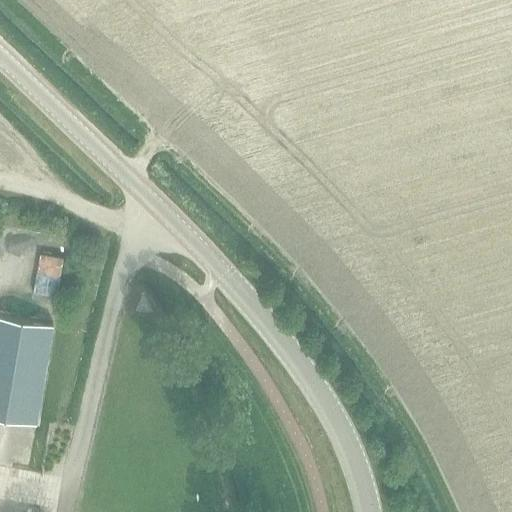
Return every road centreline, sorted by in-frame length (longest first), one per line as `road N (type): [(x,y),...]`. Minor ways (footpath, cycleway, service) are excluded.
road 1 (secondary): [(367,511),(339,429),(271,328),(0,56)]
road 2 (track): [(124,224),(0,182)]
